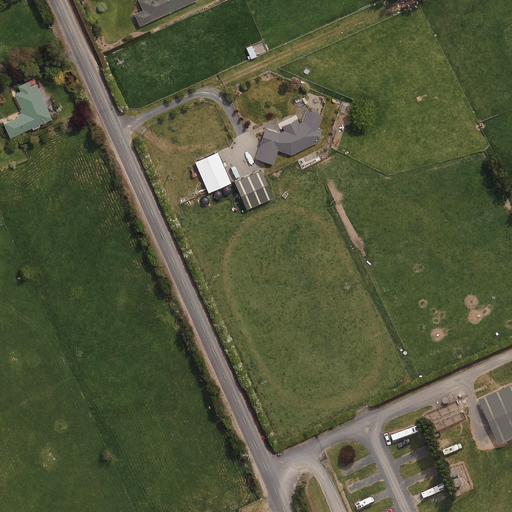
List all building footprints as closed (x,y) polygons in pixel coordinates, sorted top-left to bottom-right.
[(192,0),(138,0),(142,8),(134,12),(139,24),(192,0)] [(256,55),(252,44),(246,46),(250,57),(256,55)] [(8,136),(52,117),(36,80),(30,83),(28,78),(17,83),(20,90),(14,93),(20,106),(20,109),(21,112),(2,121),(8,136)] [(322,113),(307,108),(303,120),(298,122),(296,117),(281,124),(284,129),(279,131),(265,127),(256,157),(273,162),(277,148),(291,153),(316,141),(314,137),(322,133),(318,124),(322,113)] [(230,181),(216,151),(195,160),(208,191),(230,181)] [(272,195),(261,168),(234,179),(245,207),(272,195)] [(511,378),(483,392),(504,438),(511,434),(511,378)]
